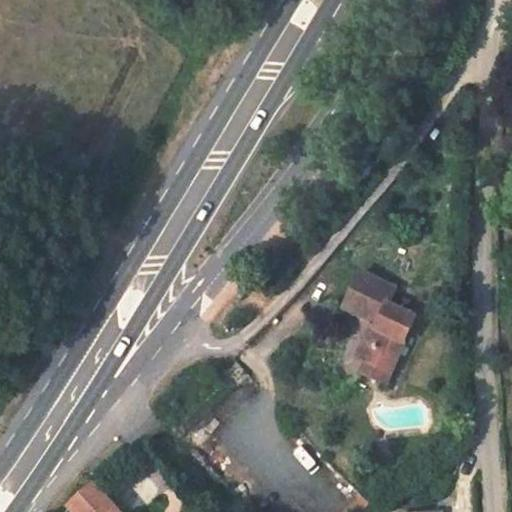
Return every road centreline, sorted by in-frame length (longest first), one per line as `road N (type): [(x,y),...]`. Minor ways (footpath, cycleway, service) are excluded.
road 1 (residential): [(480,50),(263,319),(204,357),(160,342)]
road 2 (unclassified): [(480,50),(479,275),(493,511)]
road 3 (primary): [(88,379),(322,0)]
road 4 (unclassified): [(160,342),(316,147),(406,0)]
road 5 (primary): [(0,492),(88,379)]
